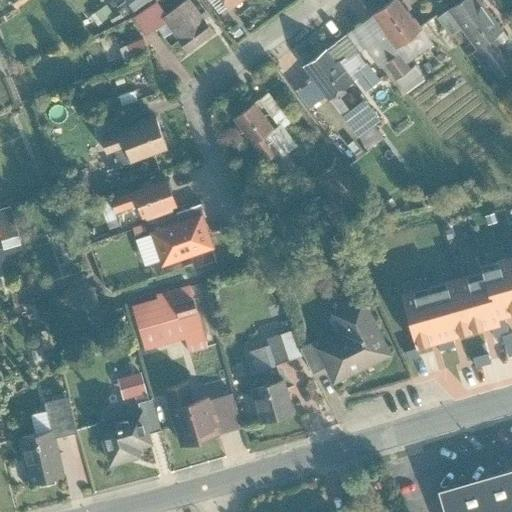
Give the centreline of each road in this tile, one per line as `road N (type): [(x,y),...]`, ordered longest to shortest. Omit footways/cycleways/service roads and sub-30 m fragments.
road 1 (residential): [(511,401),(201,487)]
road 2 (residential): [(232,214),(193,95),(325,0)]
